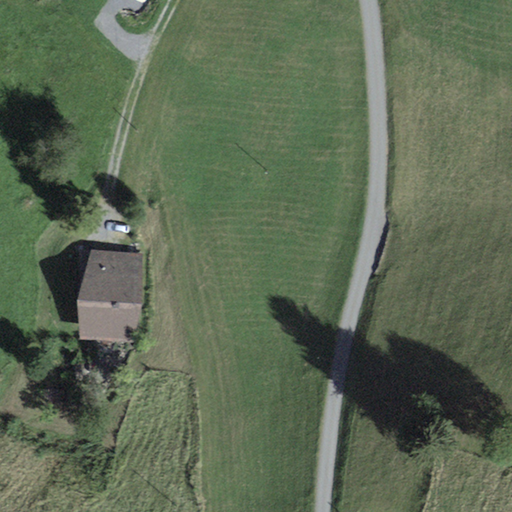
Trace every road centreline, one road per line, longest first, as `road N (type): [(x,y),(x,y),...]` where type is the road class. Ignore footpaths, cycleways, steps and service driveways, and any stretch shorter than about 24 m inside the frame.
road 1 (unclassified): [(368,0),(376,198),(333,410),(323,511)]
road 2 (track): [(174,0),(127,120),(114,242)]
